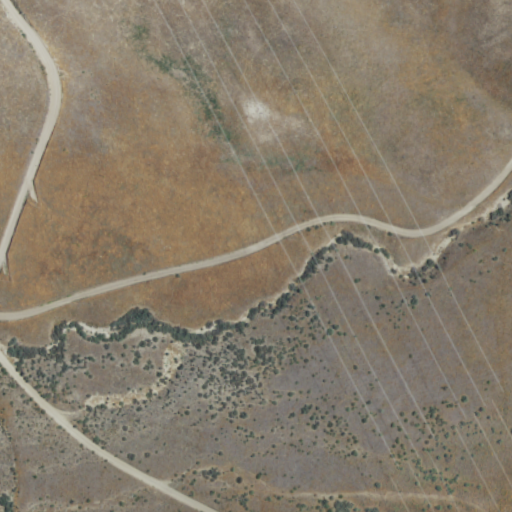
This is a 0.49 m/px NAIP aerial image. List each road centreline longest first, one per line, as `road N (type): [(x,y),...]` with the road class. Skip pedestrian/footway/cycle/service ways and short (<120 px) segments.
road 1 (track): [(201,511),(83,443),(0,360),(27,193),(54,113),(42,57),(8,0)]
road 2 (track): [(511,163),(496,188),(423,233),(334,218),(204,264),(0,311)]
